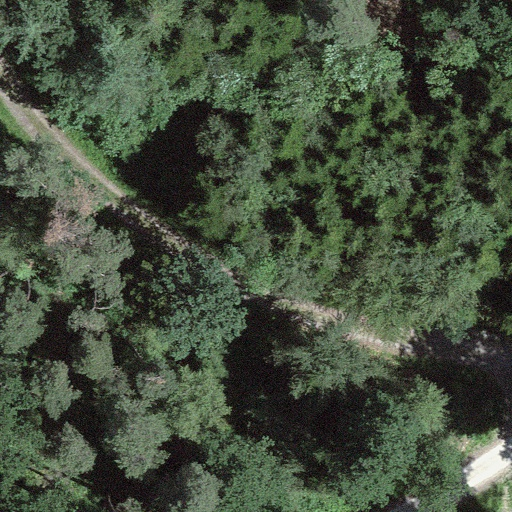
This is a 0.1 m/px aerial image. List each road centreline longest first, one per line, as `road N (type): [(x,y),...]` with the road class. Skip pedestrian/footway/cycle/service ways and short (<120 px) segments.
road 1 (track): [(511,363),(453,365),(252,305),(109,217),(0,82)]
road 2 (track): [(511,452),(401,511)]
